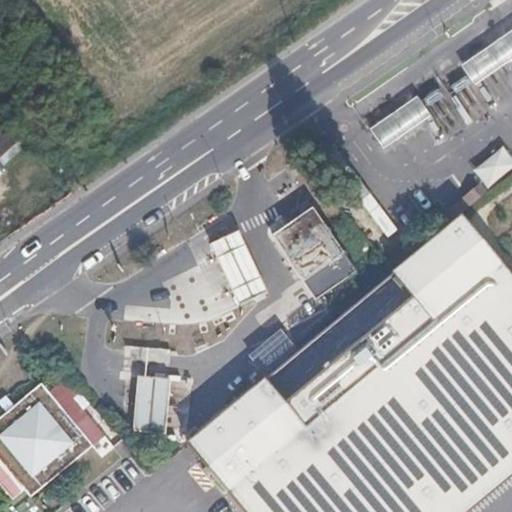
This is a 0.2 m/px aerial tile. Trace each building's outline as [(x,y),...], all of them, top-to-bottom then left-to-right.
[(511,55),(511,27),(458,63),(472,81),(511,55)] [(429,114),(416,95),(368,127),(380,147),(429,114)] [(511,163),(511,158),(503,146),(471,171),(487,188),(511,163)] [(319,212),(283,237),(325,296),(362,269),(319,212)] [(465,511),(511,474),(511,275),(463,216),(190,441),(212,467),(249,511),(465,511)] [(228,268),(247,307),(276,293),(258,253),(246,229),(217,243),(228,268)] [(154,375),(135,374),(133,406),(131,430),(166,432),(167,410),(169,381),(180,382),(181,375),(154,373),(154,375)] [(12,410),(0,420),(0,464),(32,501),(93,447),(39,386),(12,410)] [(106,437),(93,447),(102,457),(114,446),(106,437)]
